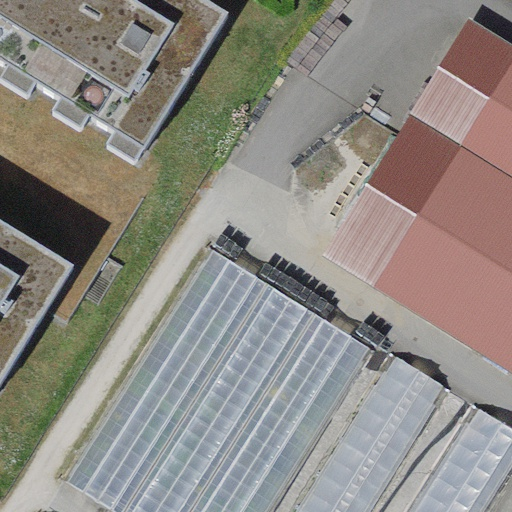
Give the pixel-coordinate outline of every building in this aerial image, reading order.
[(233,22),(197,0),(0,0),(0,66),(13,75),(4,90),(35,109),(45,94),(69,109),(60,123),(93,142),(101,129),(127,145),(119,158),(140,172),(233,22)] [(331,274),(511,383),(511,56),(474,33),(331,274)] [(0,406),(82,273),(0,222),(0,406)] [(79,482),(126,511),(265,511),(369,348),(219,255),(79,482)] [(377,511),(452,391),(389,353),(291,511),(377,511)] [(491,511),(511,478),(511,433),(482,415),(419,511),(491,511)]
